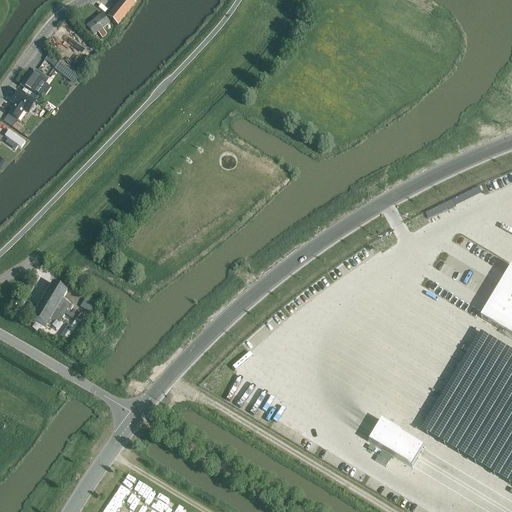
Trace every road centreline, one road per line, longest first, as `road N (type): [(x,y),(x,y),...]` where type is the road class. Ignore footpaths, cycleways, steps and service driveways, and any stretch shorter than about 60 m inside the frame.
road 1 (unclassified): [(511,141),(446,168),(288,262),(136,414)]
road 2 (unclassified): [(0,250),(204,45),(238,0)]
road 3 (unclassified): [(136,414),(0,334)]
road 4 (tertiary): [(0,97),(53,25),(86,0)]
